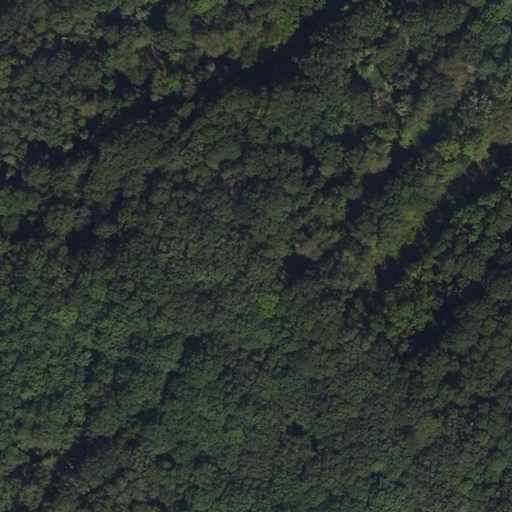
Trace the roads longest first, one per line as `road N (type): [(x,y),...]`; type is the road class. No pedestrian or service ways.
road 1 (unclassified): [(9,511),(83,455),(100,418),(166,0)]
road 2 (track): [(373,0),(365,51),(347,87),(286,155),(281,181),(398,361),(418,408)]
road 3 (track): [(83,455),(280,258),(281,181)]
road 4 (track): [(58,474),(35,406),(0,366)]
